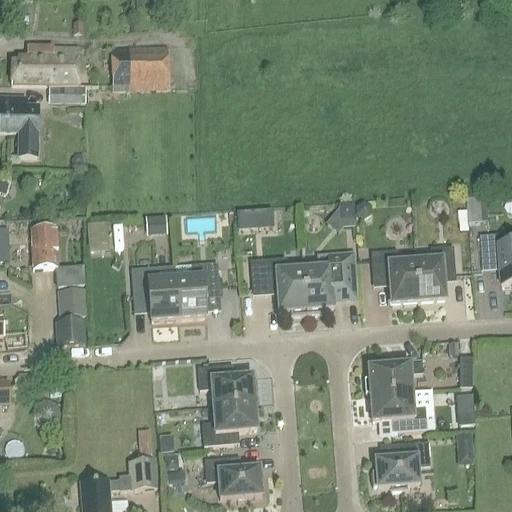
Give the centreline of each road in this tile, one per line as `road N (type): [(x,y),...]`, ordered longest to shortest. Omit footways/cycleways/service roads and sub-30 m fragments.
road 1 (residential): [(283,345),(0,366)]
road 2 (residential): [(511,329),(339,341)]
road 3 (residential): [(349,511),(339,341)]
road 4 (residential): [(283,345),(290,511)]
